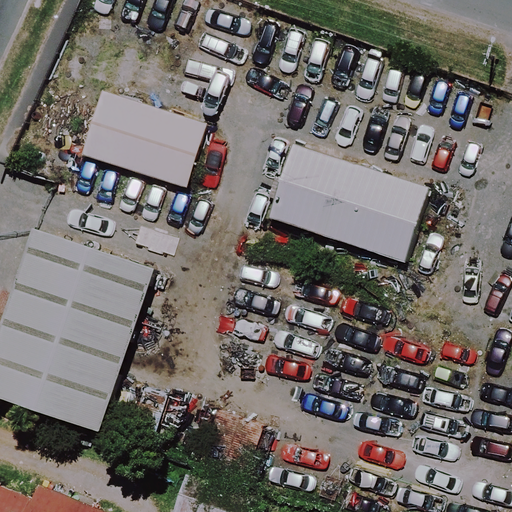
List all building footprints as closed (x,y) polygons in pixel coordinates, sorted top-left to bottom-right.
[(211,124),(108,91),(89,152),(192,185),(211,124)] [(432,188),(299,145),(275,217),(408,260),(432,188)] [(162,268),(41,228),(0,351),(0,391),(108,428),(162,268)] [(190,474),(177,511),(255,511),(260,498),(190,474)] [(36,499),(0,483),(0,511),(112,511),(43,483),(36,499)]
